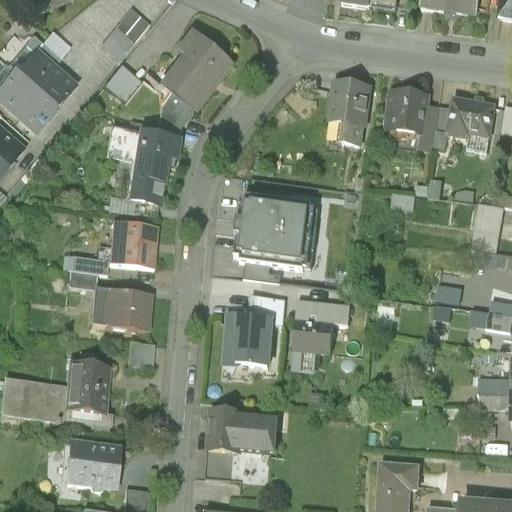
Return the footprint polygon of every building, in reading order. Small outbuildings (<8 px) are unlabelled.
[(30,0),(23,4),(32,22),(70,2),(69,0),(30,0)] [(369,0),(341,0),(340,7),(368,11),(369,6),(369,0)] [(395,9),(396,0),(369,0),(369,6),(395,9)] [(477,0),(420,0),(419,12),(475,20),(477,0)] [(511,0),(501,0),(498,23),(511,24),(511,0)] [(150,25),(131,10),(116,29),(135,43),(150,25)] [(231,67),(192,34),(176,54),(185,62),(162,90),(181,106),(193,116),(195,114),(194,112),(231,67)] [(11,78),(55,113),(73,90),(36,60),(18,82),(12,77),(11,78)] [(142,85),(121,68),(99,96),(120,113),(142,85)] [(55,113),(11,78),(3,88),(6,91),(0,98),(0,107),(36,136),(55,113)] [(370,90),(335,86),(330,123),(365,127),(370,90)] [(428,99),(392,94),(389,116),(393,117),(391,134),(422,138),(423,138),(427,111),(428,99)] [(494,112),(454,105),(448,140),(468,144),(469,139),(489,142),(494,112)] [(181,106),(174,114),(160,112),(157,130),(179,133),(193,116),(181,106)] [(511,109),(505,109),(502,140),(511,140),(511,109)] [(440,113),(427,111),(423,138),(422,138),(420,153),(435,155),(440,113)] [(175,146),(113,136),(109,161),(134,165),(128,207),(135,209),(157,212),(164,164),(172,165),(175,146)] [(0,181),(21,155),(0,138),(0,181)] [(310,213),(246,206),(244,224),(237,223),(235,240),(243,241),(240,266),(304,273),(310,213)] [(157,212),(135,209),(133,221),(156,222),(157,212)] [(504,214),(480,211),(476,236),(500,240),(504,214)] [(156,234),(109,229),(109,232),(112,233),(109,268),(106,268),(105,271),(152,275),(156,234)] [(499,249),(474,245),(473,258),(497,261),(499,249)] [(97,282),(68,279),(66,298),(95,300),(96,295),(97,282)] [(149,301),(96,295),(95,300),(102,301),(101,314),(92,314),(90,332),(145,337),(149,301)] [(285,306),(251,301),(249,322),(271,324),(271,331),(283,332),(285,306)] [(298,307),(296,329),(318,331),(318,329),(333,330),(348,332),(350,311),(298,307)] [(249,322),(228,321),(226,349),(237,350),(236,369),(251,370),(251,371),(252,371),(253,370),(267,372),(271,331),(271,324),(249,322)] [(318,331),(296,329),(293,357),(331,360),(333,330),(318,329),(318,331)] [(154,351),(130,349),(127,374),(152,377),(154,351)] [(107,374),(71,371),(68,396),(3,390),(0,424),(65,430),(64,441),(109,444),(111,422),(105,421),(107,399),(105,399),(107,374)] [(509,402),(478,402),(477,416),(502,415),(511,410),(511,404),(510,404),(509,402)] [(242,420),(211,417),(208,455),(233,457),(239,458),(239,456),(269,458),(272,424),(242,422),(242,420)] [(116,457),(69,453),(66,492),(89,494),(89,497),(101,498),(101,495),(113,496),(116,457)] [(233,457),(208,455),(206,483),(231,485),(233,457)] [(417,473),(380,470),(377,511),(407,511),(408,495),(416,495),(417,473)] [(147,511),(148,499),(124,497),(123,511),(147,511)]
